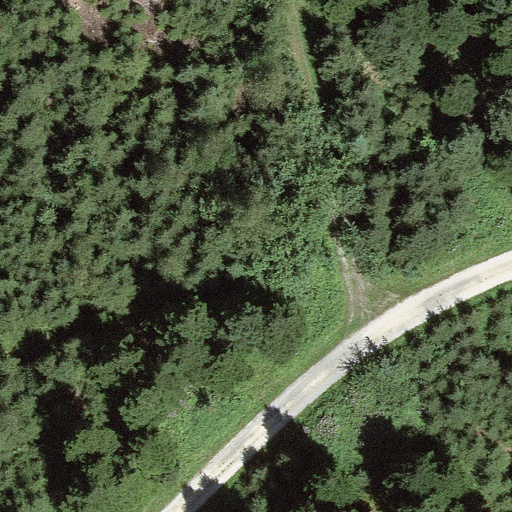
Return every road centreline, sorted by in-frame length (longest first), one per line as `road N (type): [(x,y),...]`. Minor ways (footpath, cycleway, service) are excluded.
road 1 (track): [(173,511),(368,328),(511,261)]
road 2 (track): [(368,328),(294,0)]
